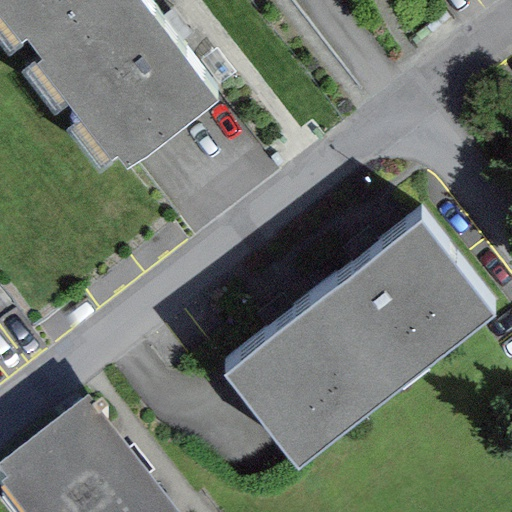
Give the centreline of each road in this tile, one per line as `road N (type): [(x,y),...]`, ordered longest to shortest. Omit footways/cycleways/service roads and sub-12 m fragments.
road 1 (residential): [(411,99),(0,423)]
road 2 (residential): [(511,224),(411,99)]
road 3 (residential): [(511,21),(411,99)]
